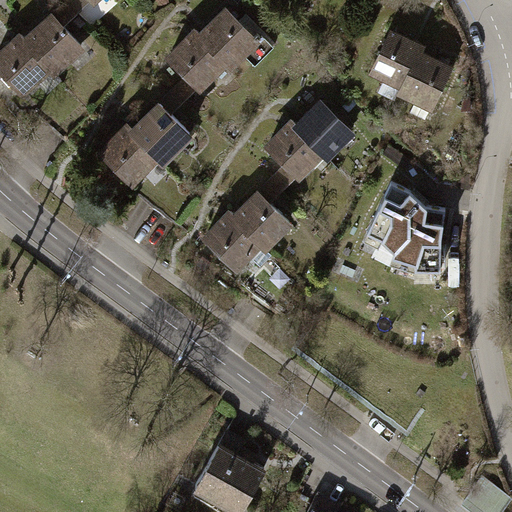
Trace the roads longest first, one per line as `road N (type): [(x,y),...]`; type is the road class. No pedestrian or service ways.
road 1 (tertiary): [(424,511),(0,193)]
road 2 (residential): [(511,442),(479,297),(483,216),(504,96),(499,46)]
